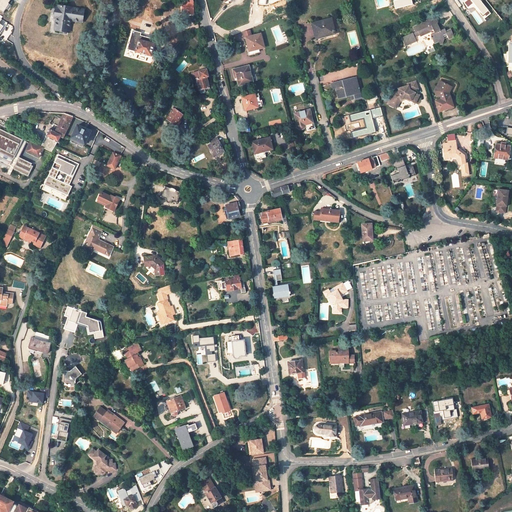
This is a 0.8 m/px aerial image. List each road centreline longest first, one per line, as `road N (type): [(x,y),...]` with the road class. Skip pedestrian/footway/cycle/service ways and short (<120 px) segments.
road 1 (residential): [(0,111),(72,106),(168,168),(238,188)]
road 2 (residential): [(511,428),(377,460),(283,462)]
road 3 (tertiary): [(246,199),(277,408)]
road 4 (residential): [(199,0),(243,177)]
road 5 (tertiary): [(277,408),(178,465),(148,511)]
road 6 (tertiary): [(511,234),(442,217),(424,132)]
road 7 (unknown): [(43,483),(65,331)]
road 8 (unknown): [(23,0),(19,55),(62,92),(64,105)]
